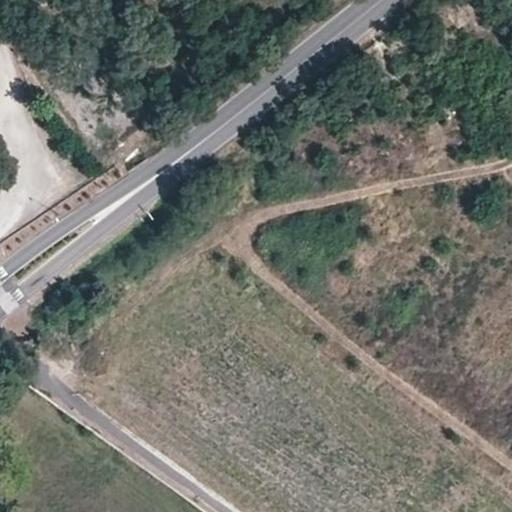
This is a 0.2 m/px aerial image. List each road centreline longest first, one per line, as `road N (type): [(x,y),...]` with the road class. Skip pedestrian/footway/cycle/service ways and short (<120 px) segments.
road 1 (secondary): [(148,183),(375,0)]
road 2 (track): [(225,511),(0,350)]
road 3 (secondary): [(0,309),(138,201),(148,183)]
road 4 (secondary): [(148,183),(119,191),(0,275)]
